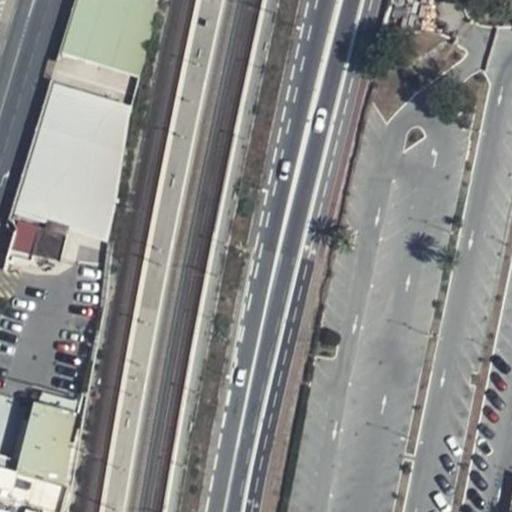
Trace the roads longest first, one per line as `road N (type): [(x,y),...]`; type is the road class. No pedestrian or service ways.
road 1 (primary): [(256,341),(299,218),(351,0)]
road 2 (primary): [(325,0),(274,212),(256,341)]
road 3 (primary): [(223,511),(256,341)]
